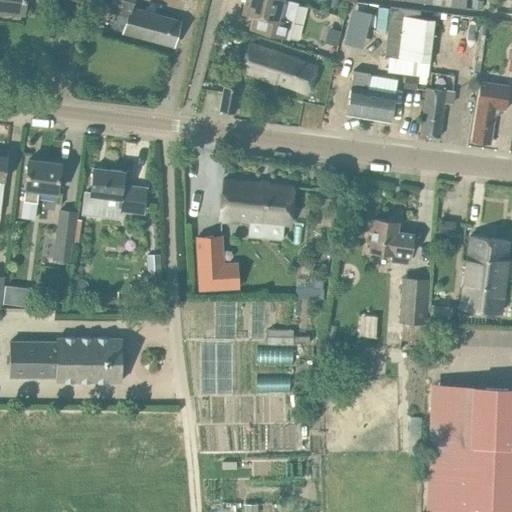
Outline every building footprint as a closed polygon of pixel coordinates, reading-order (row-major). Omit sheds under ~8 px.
[(24,0),(0,0),(0,10),(23,14),(24,0)] [(75,0),(115,13),(113,21),(110,29),(116,31),(123,33),(173,46),(180,21),(130,7),(132,0),(75,0)] [(252,30),(289,39),(298,3),(285,0),(244,0),(242,12),(255,15),(252,30)] [(480,0),(472,0),(471,8),(482,9),(483,0),(480,0)] [(388,72),(427,77),(434,20),(419,18),(420,10),(391,6),(384,57),(390,57),(388,72)] [(240,70),(307,93),(316,67),(249,43),(240,70)] [(346,114),(390,121),(395,94),(368,89),(370,74),(355,72),(352,87),(351,86),(346,114)] [(234,113),(240,81),(225,78),(219,111),(234,113)] [(471,140),(490,143),(496,103),(504,104),(507,86),(482,82),(480,99),(478,98),(471,140)] [(423,115),(420,135),(439,137),(444,102),(452,103),(453,91),(427,89),(423,115)] [(60,164),(28,160),(23,200),(22,200),(20,217),(33,219),(35,203),(37,203),(39,190),(56,192),(60,164)] [(83,190),(81,215),(119,219),(120,209),(122,210),(142,212),(145,188),(121,185),(123,171),(93,168),(90,191),(83,190)] [(293,186),(223,179),(219,218),(288,225),(293,186)] [(59,210),(53,260),(69,262),(72,242),(73,243),(77,213),(59,210)] [(373,219),(369,250),(393,253),(392,263),(407,265),(408,255),(410,255),(413,234),(397,232),(398,222),(373,219)] [(440,220),(439,232),(454,234),(456,222),(440,220)] [(222,235),(195,236),(198,291),(239,289),(238,262),(224,262),(222,235)] [(469,236),(466,263),(483,265),(484,257),(506,260),(506,259),(509,241),(469,236)] [(466,263),(460,307),(500,312),(504,279),(511,279),(511,259),(506,259),(506,260),(484,257),(483,265),(466,263)] [(402,276),(400,323),(402,323),(401,340),(423,342),(428,278),(402,276)] [(296,288),(296,299),(323,299),(324,288),(296,288)] [(428,322),(449,325),(452,307),(431,304),(428,322)] [(359,315),(358,337),(376,338),(377,316),(359,315)] [(329,324),(326,337),(334,339),(336,326),(329,324)] [(292,342),(293,330),(270,329),(269,341),(292,342)] [(9,341),(8,376),(35,376),(56,376),(56,380),(101,381),(121,381),(121,338),(101,338),(56,337),(56,341),(35,341),(9,341)] [(511,511),(511,387),(435,385),(429,511),(511,511)] [(308,404),(308,395),(294,395),(294,405),(308,404)] [(409,416),(408,453),(420,454),(421,417),(409,416)]
